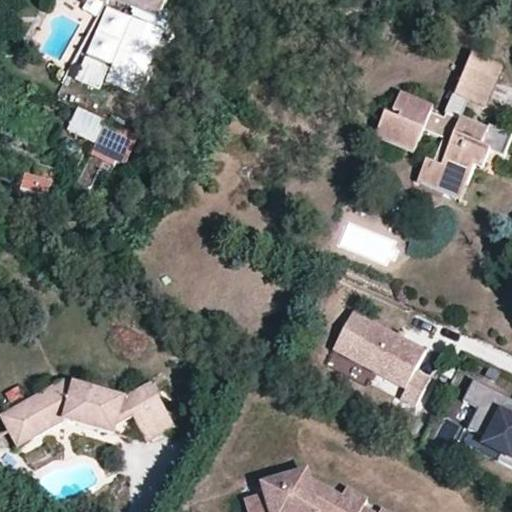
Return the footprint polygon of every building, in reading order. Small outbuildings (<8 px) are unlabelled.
[(113,0),(160,20),(168,0),(113,0)] [(79,74),(139,101),(169,35),(108,8),(79,74)] [(469,102),(484,108),(502,67),(472,56),(454,96),(469,102)] [(469,102),(454,96),(446,114),(461,120),(469,102)] [(452,179),(467,185),(475,168),(482,171),(490,153),(503,158),(511,137),(491,129),(489,133),(461,120),(446,114),(444,120),(430,114),(433,108),(409,98),(399,120),(386,115),(375,140),(413,155),(423,132),(443,140),(433,164),(426,162),(417,185),(445,196),(452,179)] [(76,112),(67,134),(96,146),(91,156),(125,170),(139,138),(76,112)] [(49,197),(52,181),(26,176),(22,192),(49,197)] [(452,179),(445,196),(459,202),(467,185),(452,179)] [(416,373),(426,353),(357,316),(340,347),(410,384),(404,394),(419,402),(431,381),(416,373)] [(130,397),(69,382),(14,416),(25,433),(30,429),(38,443),(72,422),(122,433),(128,410),(140,413),(156,438),(183,421),(157,380),(130,397)] [(511,401),(475,383),(464,403),(480,411),(469,431),(489,441),(483,454),(511,468),(511,401)] [(459,441),(483,454),(489,441),(469,431),(480,411),(464,403),(457,417),(468,423),(459,441)] [(38,443),(30,429),(25,433),(14,416),(7,420),(26,450),(38,443)] [(16,477),(0,468),(0,490),(6,494),(16,477)] [(310,494),(303,471),(258,484),(261,493),(240,499),(244,511),(331,511),(338,511),(341,511),(355,511),(359,506),(363,498),(342,487),(338,496),(325,489),(310,494)]
